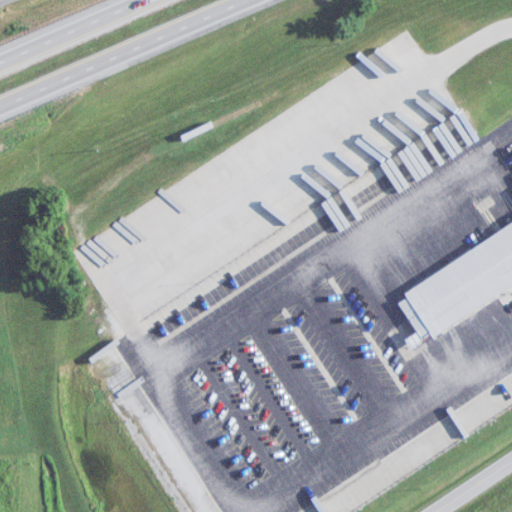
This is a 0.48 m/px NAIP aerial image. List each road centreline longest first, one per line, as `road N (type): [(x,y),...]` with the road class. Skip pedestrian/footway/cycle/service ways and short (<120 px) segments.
road 1 (motorway): [(0,117),(270,0)]
road 2 (motorway): [(173,0),(0,75)]
